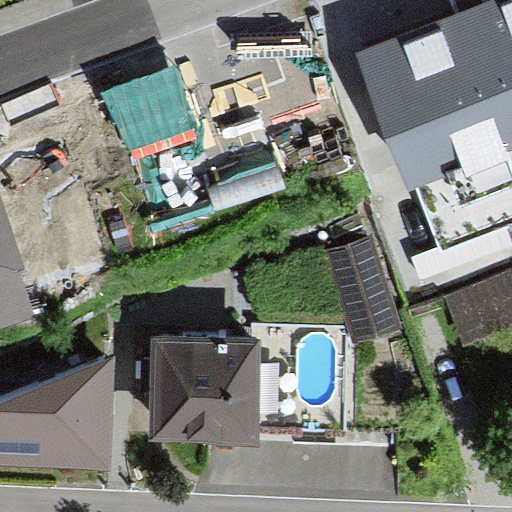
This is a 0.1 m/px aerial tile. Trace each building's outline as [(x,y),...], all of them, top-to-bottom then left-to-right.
[(511,220),(511,0),(493,0),(467,11),(365,51),(444,248),(511,220)] [(0,326),(32,317),(0,211),(0,326)] [(326,243),(354,331),(401,316),(373,228),(326,243)] [(511,264),(447,292),(465,337),(511,317),(511,264)] [(253,342),(156,338),(154,398),(152,439),(258,443),(258,429),(345,433),(349,330),(253,327),(253,342)] [(116,410),(119,352),(0,394),(0,458),(114,464),(116,410)]
